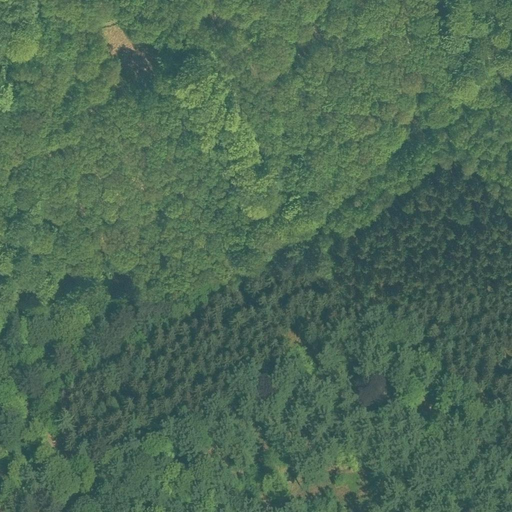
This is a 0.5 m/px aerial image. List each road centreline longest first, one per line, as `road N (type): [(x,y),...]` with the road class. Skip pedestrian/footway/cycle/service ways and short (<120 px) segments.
road 1 (track): [(0,393),(282,228)]
road 2 (track): [(282,228),(511,60)]
road 3 (track): [(0,371),(93,511)]
